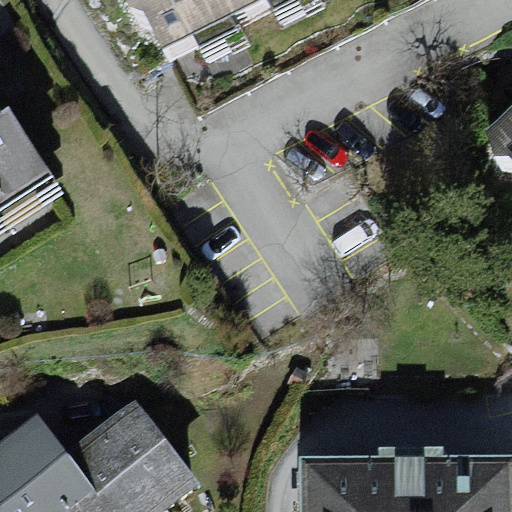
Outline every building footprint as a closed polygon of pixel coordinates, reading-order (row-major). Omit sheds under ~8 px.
[(154,0),(196,80),(353,0),(154,0)] [(4,66),(0,68),(0,267),(94,207),(4,66)] [(134,402),(69,453),(99,493),(74,511),(168,511),(200,488),(134,402)] [(37,415),(0,444),(0,511),(74,511),(99,493),(69,453),(37,415)] [(511,511),(511,463),(303,464),(302,511),(511,511)]
